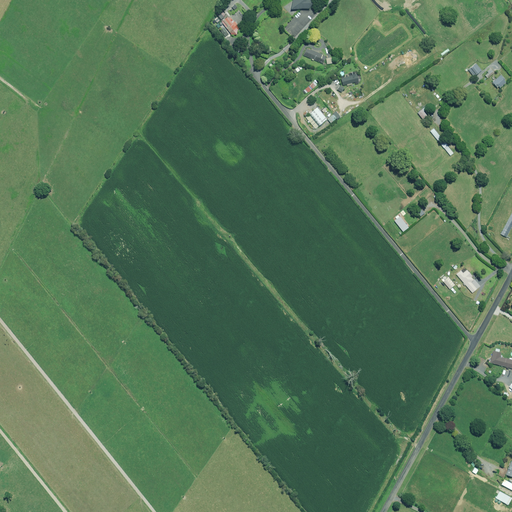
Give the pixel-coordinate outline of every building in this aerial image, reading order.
[(294,0),(293,10),(302,9),(311,9),(315,5),(311,0),(294,0)] [(229,17),(222,22),(233,34),(238,34),(239,30),(229,17)] [(230,33),(225,27),(221,30),(226,36),(230,33)] [(304,51),(301,58),(320,66),(323,59),(304,51)] [(471,69),(469,71),(474,76),(476,74),(477,75),(482,71),(476,64),(471,69)] [(494,73),(491,69),(488,72),(489,73),(485,76),(488,78),(494,73)] [(507,82),(501,75),(493,82),(497,88),(499,87),(500,88),(507,82)] [(356,76),(340,80),(342,87),(358,83),(356,76)] [(434,103),(437,107),(443,102),(440,98),(434,103)] [(424,111),(427,109),(425,107),(418,113),(421,118),(426,114),(424,111)] [(314,108),(302,118),(312,130),(324,121),(314,108)] [(451,156),(454,154),(447,146),(448,145),(434,128),(430,131),(444,148),(451,156)] [(393,223),(402,234),(408,229),(399,218),(393,223)] [(454,276),(470,294),(474,290),(468,284),(473,280),(465,271),(461,274),(459,272),(454,276)] [(442,283),(448,291),(453,286),(447,279),(442,283)] [(490,353),(487,366),(511,371),(511,362),(497,359),(498,355),(490,353)]
